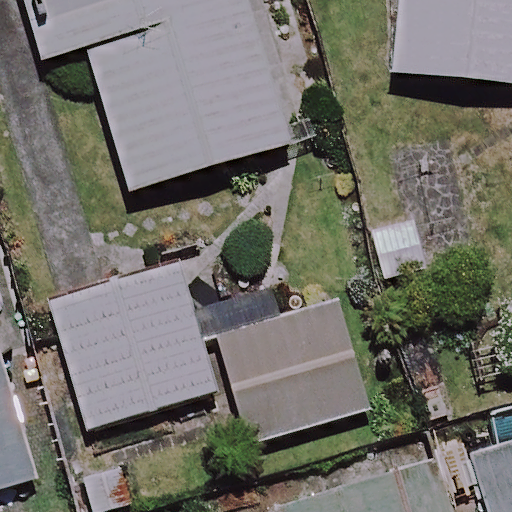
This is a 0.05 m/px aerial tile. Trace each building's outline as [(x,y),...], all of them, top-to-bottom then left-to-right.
[(281,157),(236,0),(17,0),(38,70),(83,57),(125,202),(281,157)] [(511,0),(396,0),(389,83),(511,94),(511,0)] [(210,401),(172,273),(46,310),(84,438),(210,401)] [(359,419),(332,312),(210,343),(237,450),(359,419)] [(0,494),(33,484),(0,377),(0,494)] [(511,511),(511,457),(472,469),(483,511),(511,511)] [(439,511),(429,477),(313,511),(439,511)]
